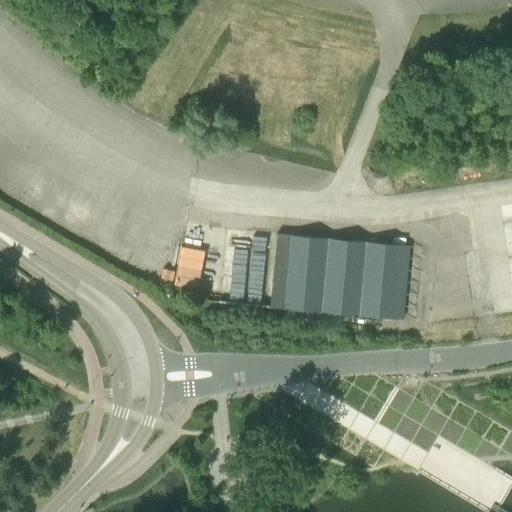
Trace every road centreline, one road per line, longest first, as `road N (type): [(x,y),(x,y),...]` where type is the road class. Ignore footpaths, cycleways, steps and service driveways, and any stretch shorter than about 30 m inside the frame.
road 1 (unclassified): [(189,374),(423,363),(511,349)]
road 2 (unclassified): [(155,375),(146,332),(113,292),(0,228)]
road 3 (unclassified): [(0,240),(105,331),(120,376)]
road 4 (unclassified): [(89,480),(131,447),(155,395),(155,375)]
